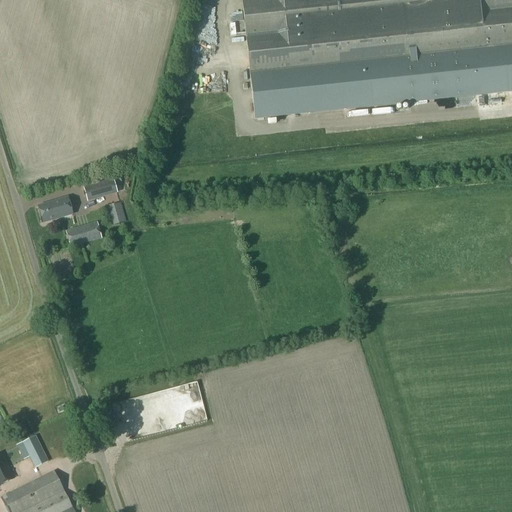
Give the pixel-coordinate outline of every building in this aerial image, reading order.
[(204,10),(202,9),(204,0),(199,0),(194,19),(201,21),(204,10)] [(511,0),(243,0),(249,55),(246,56),(253,120),(511,93),(511,0)] [(119,200),(115,184),(105,187),(110,203),(119,200)] [(68,198),(39,207),(43,223),(73,215),(68,198)] [(124,222),(119,204),(108,207),(113,226),(124,222)] [(91,228),(66,234),(70,248),(95,240),(91,228)] [(182,418),(201,413),(193,382),(156,391),(158,398),(166,396),(168,404),(171,403),(173,411),(180,409),(182,418)] [(34,438),(22,444),(29,460),(42,454),(34,438)] [(1,454),(0,454),(0,486),(14,479),(1,454)] [(54,471),(0,498),(7,511),(74,511),(72,509),(54,471)]
